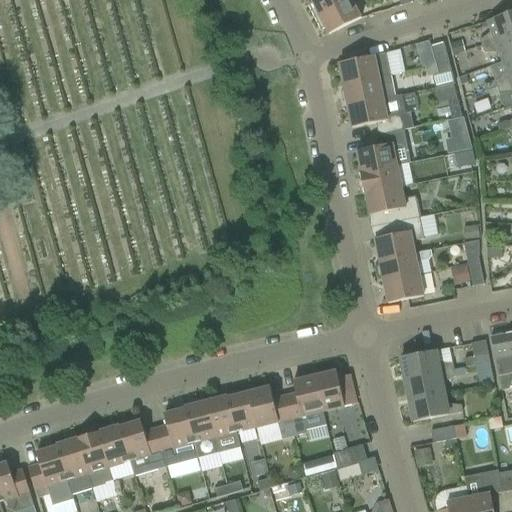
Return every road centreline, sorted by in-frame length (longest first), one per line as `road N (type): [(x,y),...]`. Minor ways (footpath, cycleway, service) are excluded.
road 1 (residential): [(0,433),(158,383),(363,334)]
road 2 (residential): [(363,334),(307,57)]
road 3 (residential): [(307,57),(501,0)]
road 4 (residential): [(417,511),(363,334)]
road 5 (residential): [(363,334),(511,307)]
